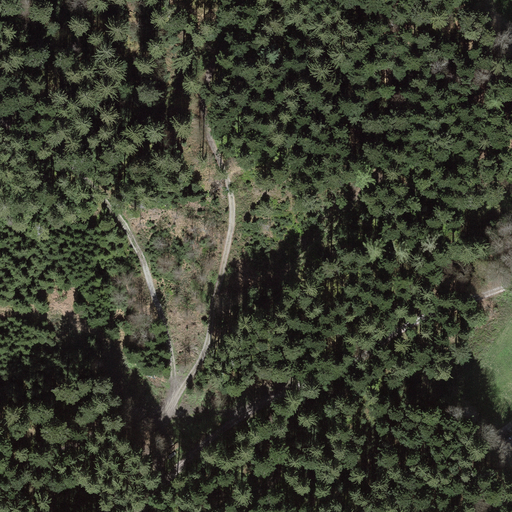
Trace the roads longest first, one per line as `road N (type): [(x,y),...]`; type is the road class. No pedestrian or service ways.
road 1 (track): [(163,424),(210,335),(229,204),(202,121),(204,99),(246,0)]
road 2 (track): [(144,511),(200,448),(237,420),(511,267)]
road 3 (track): [(259,0),(272,58),(384,185),(511,204)]
road 4 (track): [(163,424),(146,346),(98,295),(0,249)]
road 5 (track): [(0,509),(98,450),(163,424)]
